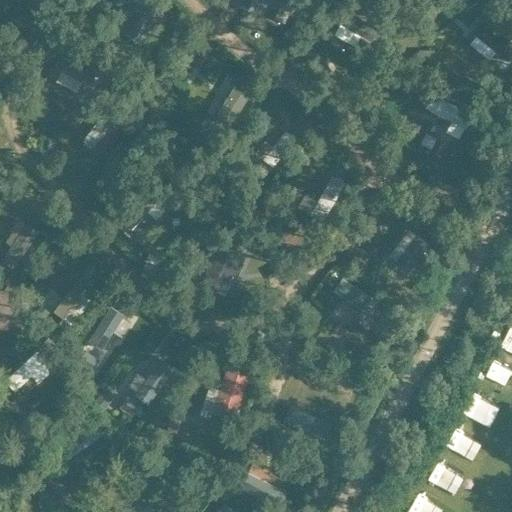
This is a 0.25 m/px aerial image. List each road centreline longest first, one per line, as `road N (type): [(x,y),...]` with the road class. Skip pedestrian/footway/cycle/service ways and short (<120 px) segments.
road 1 (track): [(0,142),(182,314),(203,316),(318,304),(376,160)]
road 2 (track): [(467,250),(214,0)]
road 3 (track): [(408,0),(372,50),(341,126)]
road 4 (track): [(26,0),(0,118)]
